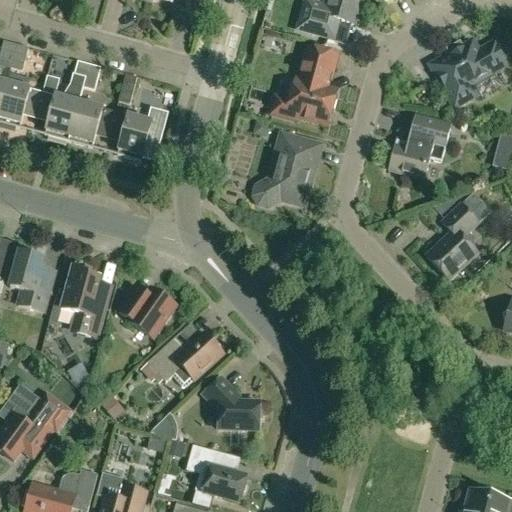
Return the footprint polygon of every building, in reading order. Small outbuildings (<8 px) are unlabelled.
[(298,32),(310,35),(329,40),(334,21),(354,26),(357,13),(354,12),(357,0),(331,0),(329,8),(318,5),(315,15),(304,11),(298,32)] [(441,60),(429,67),(439,85),(454,110),(477,97),(478,99),(500,87),(493,75),(509,66),(506,62),(507,60),(508,59),(508,57),(508,56),(508,54),(508,53),(507,51),(506,50),(505,49),(504,48),(503,48),(501,47),(500,47),(498,47),(496,43),(479,53),(473,42),(441,60)] [(0,67),(10,70),(17,47),(3,43),(0,55),(0,67)] [(17,47),(10,70),(22,73),(28,50),(17,47)] [(296,84),(291,103),(275,98),(270,117),(296,124),(298,119),(326,127),(335,94),(325,92),(334,58),(309,52),(302,77),(306,78),(304,86),(296,84)] [(68,144),(79,105),(83,90),(89,67),(78,64),(71,87),(63,100),(43,95),(35,121),(48,125),(44,137),(68,144)] [(89,67),(83,90),(95,93),(101,70),(89,67)] [(137,80),(125,77),(118,104),(130,107),(137,80)] [(35,121),(43,95),(6,85),(0,108),(0,125),(19,131),(23,118),(35,121)] [(108,141),(115,115),(79,105),(68,144),(92,150),(95,138),(108,141)] [(164,128),(152,125),(115,115),(108,141),(120,145),(117,157),(141,164),(142,159),(154,162),(164,128)] [(397,139),(389,171),(425,181),(430,162),(441,165),(450,130),(414,121),(409,142),(397,139)] [(267,125),(255,122),(251,135),(258,136),(266,132),(267,125)] [(267,208),(279,202),(300,207),(305,205),(320,148),(281,137),(269,182),(256,189),(254,198),(258,206),(267,208)] [(468,235),(479,225),(490,214),(473,195),(441,225),(451,236),(426,259),(448,282),(477,255),(471,248),(473,245),(473,240),(468,235)] [(54,274),(41,270),(43,262),(20,255),(10,290),(22,293),(18,308),(43,315),(54,274)] [(0,280),(4,282),(9,264),(0,261),(0,280)] [(111,289),(99,286),(101,277),(72,270),(61,312),(76,316),(74,323),(77,327),(80,328),(78,336),(97,341),(111,289)] [(135,290),(131,295),(117,314),(129,322),(128,324),(153,341),(176,308),(151,291),(146,298),(135,290)] [(511,304),(510,313),(502,317),(506,325),(504,333),(511,334),(511,304)] [(187,389),(194,382),(223,357),(204,336),(191,348),(188,345),(182,350),(174,341),(147,365),(165,385),(172,379),(181,389),(187,389)] [(0,370),(3,371),(9,346),(0,344),(0,370)] [(218,414),(218,432),(259,433),(259,424),(262,421),(262,414),(259,411),(260,406),(244,405),(221,380),(203,397),(218,414)] [(73,416),(46,396),(31,416),(10,401),(0,415),(0,418),(7,424),(0,434),(0,454),(13,464),(28,443),(39,452),(57,427),(62,431),(73,416)] [(113,397),(103,406),(115,420),(125,410),(113,397)] [(169,442),(177,444),(178,438),(178,432),(177,426),(175,420),(172,415),(149,436),(169,442)] [(187,447),(177,444),(169,442),(166,455),(183,460),(187,447)] [(193,448),(186,473),(200,477),(199,480),(206,483),(203,495),(239,505),(242,495),(245,493),(247,486),(245,483),(246,479),(218,472),(222,456),(193,448)] [(32,487),(25,511),(71,511),(73,507),(88,511),(97,477),(81,473),(80,478),(76,477),(73,476),(71,477),(68,478),(65,479),(63,481),(61,484),(58,494),(32,487)] [(174,480),(162,476),(157,496),(169,499),(174,480)] [(105,500),(101,511),(141,511),(147,495),(124,489),(126,484),(102,477),(96,498),(105,500)] [(210,510),(213,498),(203,495),(196,493),(193,505),(210,510)] [(511,511),(511,510),(508,510),(509,504),(471,494),(465,511),(511,511)]
